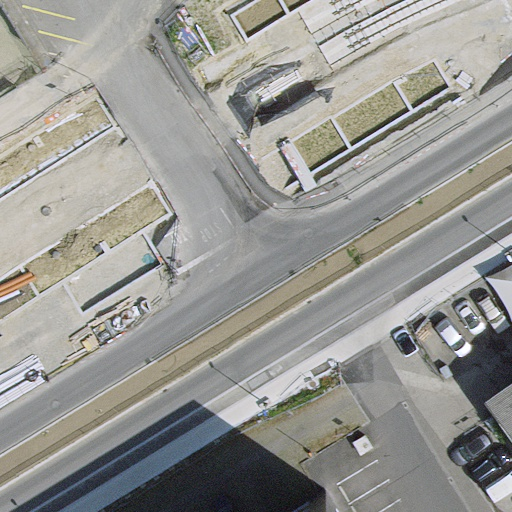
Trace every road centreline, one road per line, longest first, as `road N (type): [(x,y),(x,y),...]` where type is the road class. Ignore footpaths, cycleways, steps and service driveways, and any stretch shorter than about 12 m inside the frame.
road 1 (tertiary): [(2,511),(511,201)]
road 2 (tertiary): [(511,113),(0,403)]
